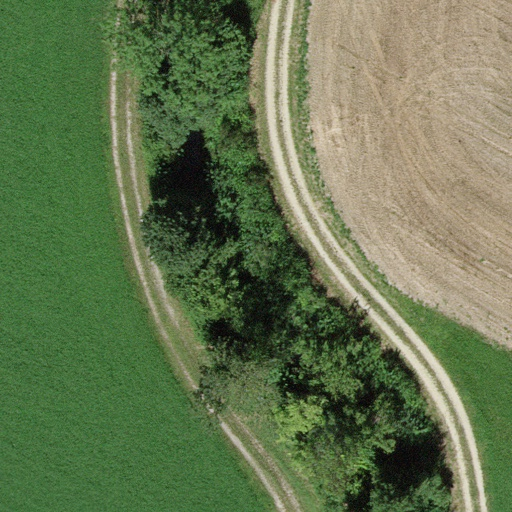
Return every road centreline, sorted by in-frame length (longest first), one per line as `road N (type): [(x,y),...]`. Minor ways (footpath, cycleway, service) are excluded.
road 1 (track): [(280,0),(271,75),(276,153),(315,238),(425,373),(461,456),(469,511)]
road 2 (track): [(284,511),(225,443),(163,334),(113,188),(116,0)]
